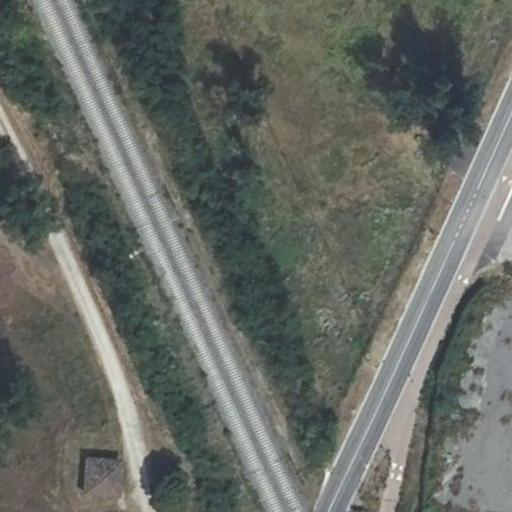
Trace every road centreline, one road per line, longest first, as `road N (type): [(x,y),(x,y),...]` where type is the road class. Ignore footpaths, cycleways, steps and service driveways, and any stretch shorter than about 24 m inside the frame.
road 1 (secondary): [(331,511),(511,114)]
road 2 (track): [(0,113),(57,227),(128,406),(156,511)]
